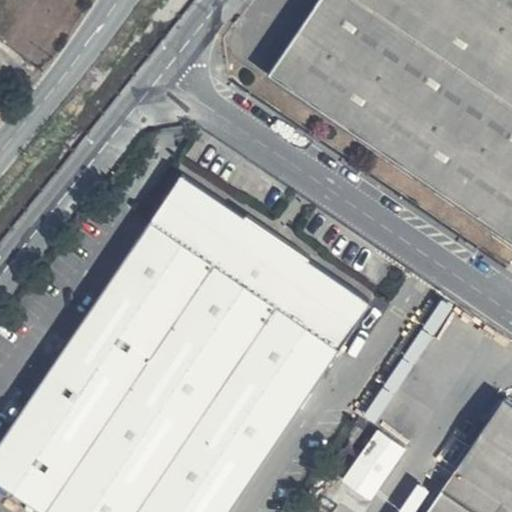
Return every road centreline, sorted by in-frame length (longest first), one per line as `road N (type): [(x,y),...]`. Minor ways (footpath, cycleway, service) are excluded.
road 1 (unclassified): [(159,67),(511,313)]
road 2 (unclassified): [(0,272),(159,67)]
road 3 (unclassified): [(0,153),(65,79),(115,0)]
